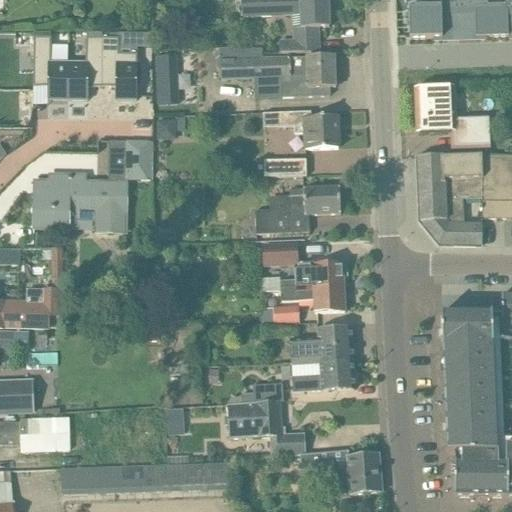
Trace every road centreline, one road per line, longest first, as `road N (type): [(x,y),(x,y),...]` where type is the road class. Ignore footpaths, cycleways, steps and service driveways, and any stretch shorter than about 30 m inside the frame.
road 1 (residential): [(407,511),(390,266)]
road 2 (residential): [(390,266),(381,67)]
road 3 (residential): [(381,67),(511,60)]
road 4 (residential): [(511,268),(390,266)]
